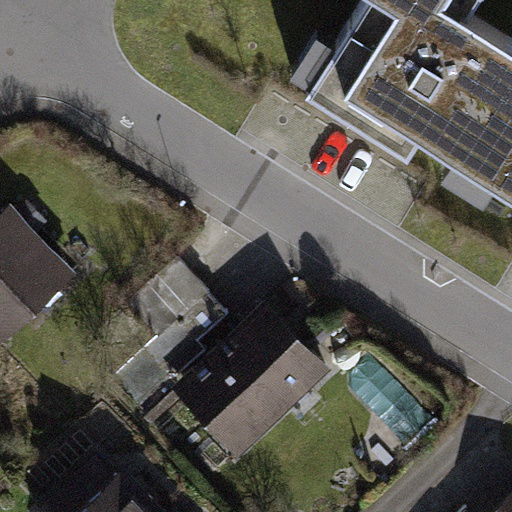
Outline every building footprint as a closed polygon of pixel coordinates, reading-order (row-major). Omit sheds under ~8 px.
[(472,0),(360,0),(307,87),(407,150),(420,129),(511,187),(511,37),(467,9),(472,0)] [(27,200),(13,213),(30,231),(44,218),(27,200)] [(0,220),(0,316),(57,263),(9,212),(0,220)] [(208,286),(178,255),(129,301),(159,332),(208,286)] [(229,308),(208,286),(159,332),(113,376),(148,412),(178,384),(173,378),(207,345),(199,336),(229,308)] [(260,306),(183,379),(242,441),(269,415),(270,417),(320,369),(260,306)] [(155,511),(116,471),(113,474),(96,456),(61,489),(78,507),(72,511),(155,511)] [(511,511),(511,501),(499,511),(473,511),(466,504),(457,511),(511,511)]
